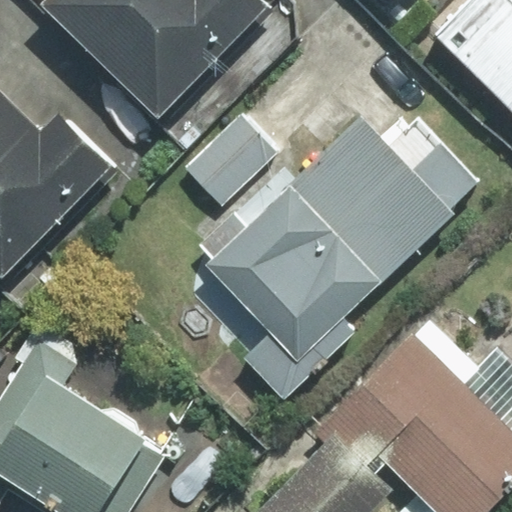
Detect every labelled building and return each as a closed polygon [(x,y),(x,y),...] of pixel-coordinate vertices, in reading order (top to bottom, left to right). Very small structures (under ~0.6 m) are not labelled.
[(41,0),(179,116),(275,0),(41,0)] [(511,0),(469,0),(435,32),(511,114),(511,0)] [(0,279),(123,152),(68,99),(46,122),(0,77),(0,279)] [(302,170),(240,111),(183,166),(229,213),(193,247),(188,297),(285,390),(483,181),(407,109),(385,132),(360,108),(302,170)] [(482,361),(418,304),(312,425),(325,436),(257,511),(493,511),(511,491),(511,356),(497,344),(482,361)] [(0,400),(0,508),(7,493),(48,511),(127,511),(165,433),(68,387),(85,351),(35,327),(0,400)]
